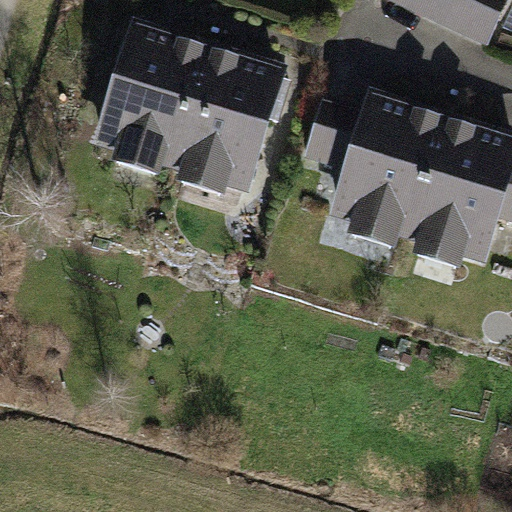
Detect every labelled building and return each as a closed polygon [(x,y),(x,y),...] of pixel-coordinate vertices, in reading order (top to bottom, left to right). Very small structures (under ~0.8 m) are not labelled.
[(503,0),(394,0),(485,41),(503,0)] [(207,55),(139,33),(104,143),(173,165),(207,55)] [(278,77),(207,55),(173,165),(244,187),(278,77)] [(445,125),(375,104),(371,118),(327,104),(311,156),(354,170),(340,213),(411,235),(445,125)] [(511,152),(511,146),(445,125),(411,235),(480,256),(493,214),(511,219),(511,162),(509,161),(511,152)]
